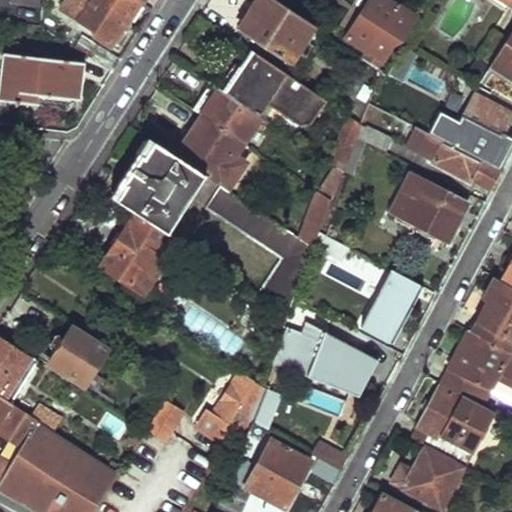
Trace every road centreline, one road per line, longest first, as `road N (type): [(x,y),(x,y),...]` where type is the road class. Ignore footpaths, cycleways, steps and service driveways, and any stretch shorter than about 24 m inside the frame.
road 1 (residential): [(332,511),(511,179)]
road 2 (residential): [(0,277),(181,0)]
